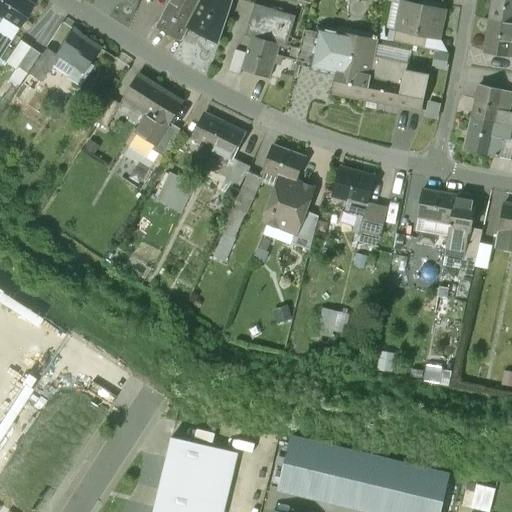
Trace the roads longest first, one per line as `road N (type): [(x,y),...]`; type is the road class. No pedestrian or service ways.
road 1 (residential): [(63,0),(205,84),(333,133),(431,159)]
road 2 (residential): [(431,159),(469,49),(474,0)]
road 3 (unclassified): [(76,511),(152,394)]
